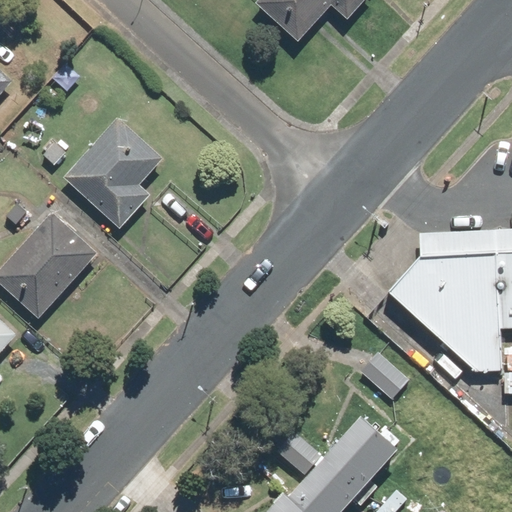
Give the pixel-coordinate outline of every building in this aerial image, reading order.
[(368,0),(257,0),(253,4),(295,43),(329,7),(347,23),(368,0)] [(0,94),(11,83),(0,73),(0,94)] [(148,197),(136,186),(160,160),(117,120),(62,179),(117,230),(148,197)] [(43,204),(28,189),(3,214),(14,226),(26,214),(29,217),(43,204)] [(50,215),(0,269),(0,286),(35,319),(94,255),(50,215)] [(511,238),(425,243),(393,273),(477,356),(509,355),(506,313),(511,312),(511,238)] [(0,351),(13,337),(0,324),(0,351)] [(374,355),(359,372),(389,398),(404,381),(374,355)] [(303,473),(285,493),(280,489),(259,511),(334,511),(393,446),(355,414),(321,453),(294,429),(276,449),(303,473)] [(392,511),(404,500),(392,489),(370,511),(392,511)]
